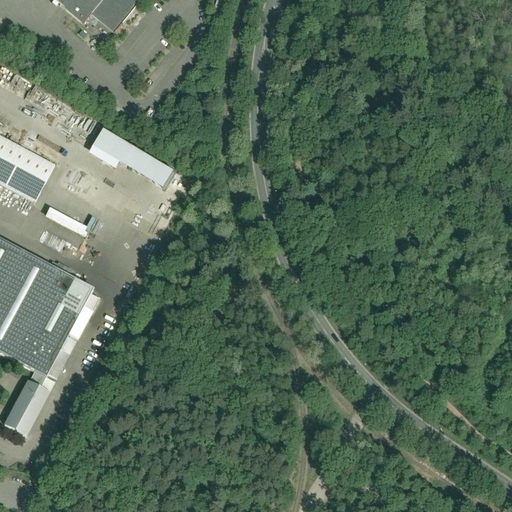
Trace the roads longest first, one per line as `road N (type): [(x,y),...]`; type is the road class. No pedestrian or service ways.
road 1 (secondary): [(273,0),(260,58),(256,144),(276,245),(315,324),(342,358),(410,423),(511,494)]
road 2 (track): [(203,207),(47,511)]
road 3 (unknown): [(187,0),(180,59),(147,98),(125,105),(101,84)]
